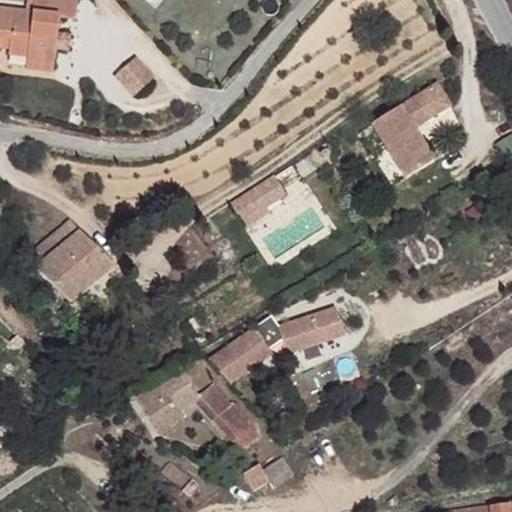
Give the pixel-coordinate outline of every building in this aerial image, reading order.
[(0,9),(0,40),(11,40),(10,51),(10,54),(29,58),(29,68),(56,73),(60,51),(69,52),(70,39),(63,37),(66,21),(79,23),(81,2),(66,0),(37,0),(35,14),(0,9)] [(0,40),(0,49),(10,51),(11,40),(0,40)] [(147,50),(130,70),(149,87),(165,68),(147,50)] [(430,83),(367,123),(403,176),(443,150),(423,118),(418,111),(425,106),(430,114),(444,104),(430,83)] [(425,106),(418,111),(423,118),(430,114),(425,106)] [(275,174),(230,200),(244,223),(288,197),(275,174)] [(72,219),(15,265),(25,278),(82,232),(72,219)] [(82,232),(25,278),(54,314),(112,269),(82,232)] [(287,323),(280,314),(226,352),(245,378),(281,351),(278,347),(295,335),(287,323)] [(299,315),(287,323),(295,335),(307,326),(299,315)] [(162,384),(140,401),(160,425),(167,434),(189,416),(182,407),(197,395),(217,413),(229,399),(215,380),(201,391),(182,367),(162,384)] [(229,399),(217,413),(246,443),(257,433),(229,399)] [(284,454),(275,458),(290,475),(296,472),(284,454)] [(275,458),(262,466),(268,478),(273,485),(290,475),(275,458)] [(258,462),(243,471),(252,486),(268,478),(262,466),(258,462)] [(511,511),(511,503),(451,511),(511,511)]
